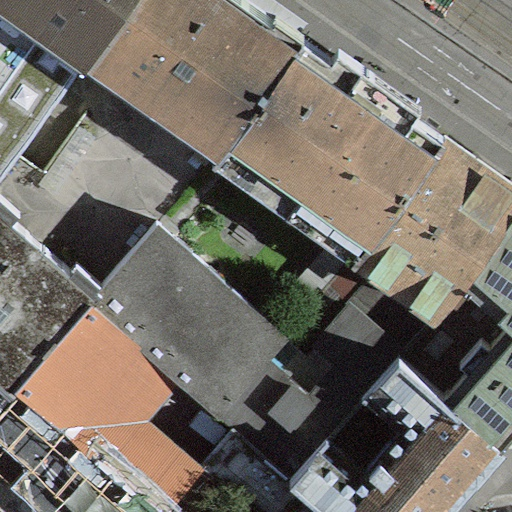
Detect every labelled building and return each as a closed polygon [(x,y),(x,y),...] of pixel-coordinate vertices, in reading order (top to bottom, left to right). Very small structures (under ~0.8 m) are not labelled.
[(0,0),(0,171),(82,59),(123,0),(0,0)] [(123,0),(82,59),(216,153),(222,146),(302,37),(249,0),(123,0)] [(304,34),(302,37),(222,146),(361,245),(443,133),(364,78),(304,34)] [(340,358),(309,394),(264,355),(219,406),(233,419),(293,472),(318,443),(374,380),(399,351),(445,299),(463,276),(511,206),(511,182),(483,161),(443,133),(361,245),(357,249),(382,266),(317,339),(340,358)] [(92,295),(96,290),(32,234),(0,206),(0,399),(18,379),(92,295)] [(399,351),(500,440),(511,426),(511,206),(463,276),(510,316),(490,338),(445,299),(399,351)] [(158,220),(96,290),(92,295),(181,373),(219,406),(264,355),(285,331),(204,260),(158,220)] [(329,236),(288,282),(311,301),(353,253),(329,236)] [(147,412),(179,375),(181,373),(92,295),(18,379),(169,511),(339,511),(293,472),(233,419),(199,457),(147,412)] [(293,472),(339,511),(437,511),(500,440),(399,351),(374,380),(411,413),(355,476),(318,443),(293,472)] [(0,490),(24,511),(169,511),(18,379),(0,399),(0,490)]
